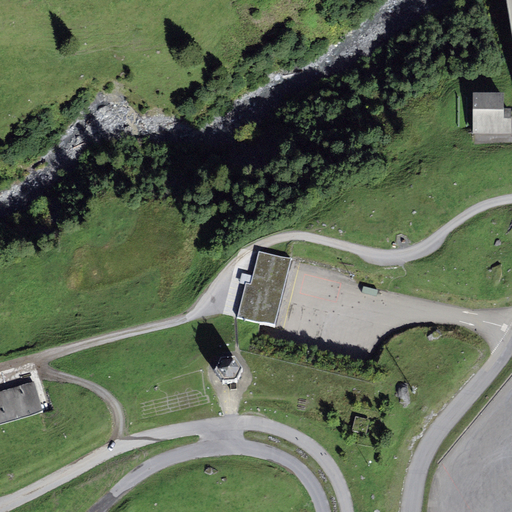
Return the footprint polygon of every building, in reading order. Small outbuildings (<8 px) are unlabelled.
[(474,121),(474,128),(510,129),(510,112),(502,112),(502,97),(474,97),(474,101),(474,121)] [(237,318),(275,328),(275,326),(291,262),(292,260),(259,252),(250,285),(246,284),(245,285),(237,318)] [(275,326),(280,328),(296,263),(291,262),(275,326)] [(259,327),(259,326),(230,324),(228,360),(235,360),(242,371),(236,384),(223,385),(215,373),(212,395),(352,432),(355,417),(358,418),(368,375),(350,371),(351,366),(349,365),(348,370),(331,366),(332,361),(330,361),(329,365),(312,361),(313,356),(311,356),(310,361),(293,356),(294,351),(292,351),(291,356),(274,351),(275,347),(273,346),(272,351),(252,346),(254,327),(259,327)] [(274,351),(291,356),(292,351),(294,351),(293,356),(310,361),(311,356),(313,356),(312,361),(329,365),(330,361),(332,361),(331,366),(348,370),(349,365),(351,366),(350,371),(368,375),(371,364),(259,336),(259,327),(254,327),(252,346),(272,351),(273,346),(275,347),(274,351)] [(215,373),(223,385),(236,384),(242,371),(235,360),(228,360),(221,361),(215,373)] [(0,425),(43,413),(34,384),(0,394),(0,425)] [(355,417),(352,432),(366,435),(370,421),(358,418),(355,417)]
